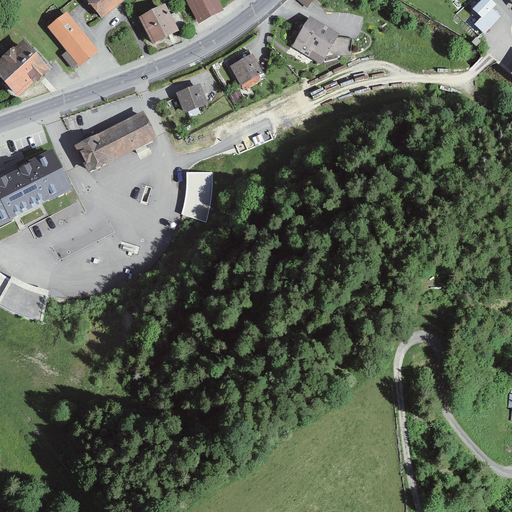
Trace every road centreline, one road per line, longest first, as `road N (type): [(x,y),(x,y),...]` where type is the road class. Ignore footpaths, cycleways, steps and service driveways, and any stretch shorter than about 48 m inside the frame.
road 1 (track): [(511,469),(491,465),(459,430),(447,405),(439,341),(418,339),(403,358),(402,381),(422,511)]
road 2 (secondary): [(0,123),(163,66),(235,28),(268,0)]
